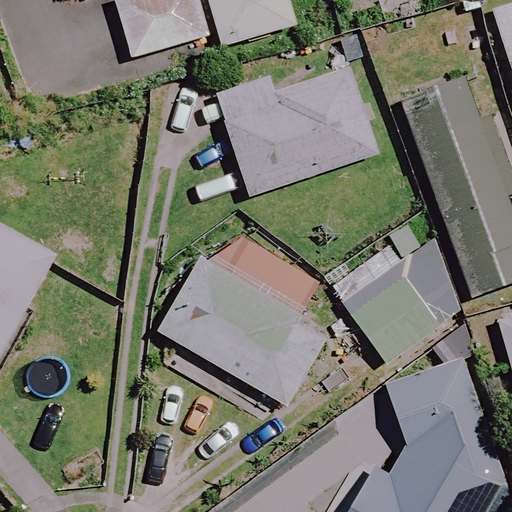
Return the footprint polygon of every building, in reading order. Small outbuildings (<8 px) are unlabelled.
[(205,41),(193,0),(125,0),(113,4),(130,63),(205,41)] [(293,30),(284,0),(205,0),(220,51),(293,30)] [(511,5),(490,13),(511,83),(511,5)] [(373,160),(345,74),(273,97),(268,82),(214,100),(247,201),(373,160)] [(475,132),(458,85),(399,106),(469,302),(511,286),(511,222),(502,193),(511,189),(511,186),(491,127),(475,132)] [(0,357),(53,259),(0,230),(0,357)] [(456,313),(431,243),(339,305),(383,368),(456,313)] [(295,320),(202,265),(159,337),(284,411),(323,346),(291,327),(295,320)] [(511,318),(495,323),(511,385),(511,318)] [(511,511),(458,361),(382,389),(401,450),(384,478),(370,469),(345,511),(511,511)]
